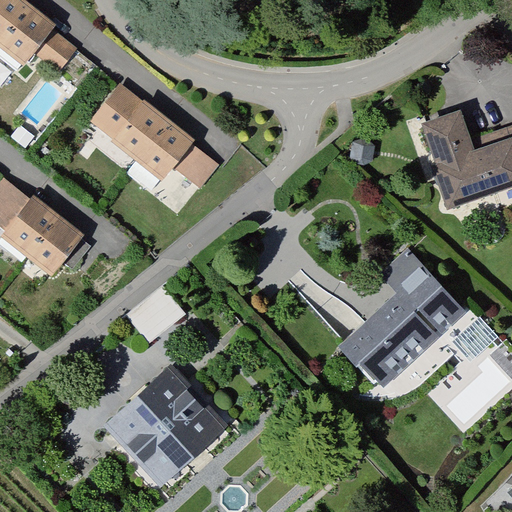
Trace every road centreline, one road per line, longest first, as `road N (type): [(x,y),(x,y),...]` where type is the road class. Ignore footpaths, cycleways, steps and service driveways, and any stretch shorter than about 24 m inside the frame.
road 1 (residential): [(0,403),(252,202),(299,153),(307,98)]
road 2 (residential): [(110,0),(142,41),(181,64),(307,98)]
road 3 (residential): [(307,98),(403,62),(500,0)]
